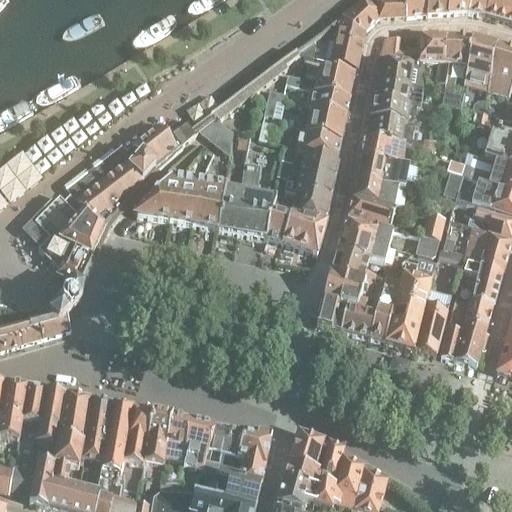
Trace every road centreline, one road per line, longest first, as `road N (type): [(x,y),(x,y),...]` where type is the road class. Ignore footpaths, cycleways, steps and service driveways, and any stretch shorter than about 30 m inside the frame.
road 1 (residential): [(315,296),(375,45),(466,37),(511,50)]
road 2 (residential): [(290,391),(94,317)]
road 3 (residential): [(315,296),(120,249)]
road 4 (residential): [(463,456),(290,391)]
road 5 (residential): [(463,456),(511,304)]
road 6 (residential): [(120,249),(125,226),(164,175),(225,165)]
